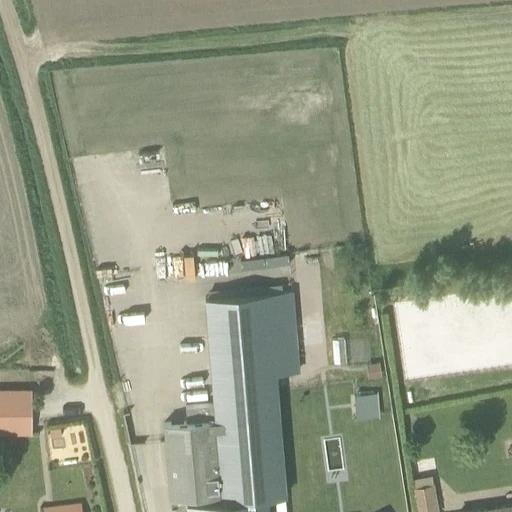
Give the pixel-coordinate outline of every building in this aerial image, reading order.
[(185,405),(187,420),(164,422),(170,495),(186,494),(187,511),(220,511),(220,499),(286,494),(276,372),(300,370),(293,289),(282,290),(281,283),(210,289),(211,296),(205,297),(208,330),(214,402),(185,405)] [(321,321),(296,324),(298,347),(323,345),(321,321)] [(0,389),(0,432),(31,433),(31,389),(0,389)] [(360,394),(354,394),(355,411),(355,416),(361,416),(369,415),(367,393),(360,394)] [(416,511),(437,511),(436,473),(414,475),(416,511)] [(42,511),(82,511),(81,503),(42,508),(42,511)]
